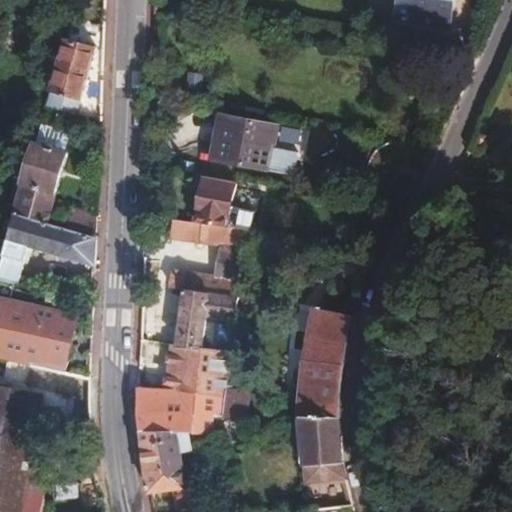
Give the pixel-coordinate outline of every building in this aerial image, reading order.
[(455,28),(459,0),(408,0),(405,19),(455,28)] [(96,100),(111,45),(86,38),(70,92),(96,100)] [(73,123),(79,103),(49,95),(43,116),(73,123)] [(253,138),(195,127),(189,160),(245,172),(253,138)] [(67,156),(34,146),(14,216),(47,226),(67,156)] [(225,229),(252,233),(255,215),(232,210),(237,189),(203,183),(195,224),(225,229)] [(95,240),(96,221),(74,215),(68,232),(95,240)] [(94,267),(95,240),(68,232),(47,226),(14,216),(3,257),(27,265),(31,248),(94,267)] [(195,224),(176,221),(172,238),(222,246),(225,229),(195,224)] [(358,241),(387,247),(389,230),(361,225),(358,241)] [(165,392),(138,391),(138,401),(140,434),(187,435),(213,435),(213,420),(220,420),(223,395),(229,355),(221,354),(202,351),(204,340),(206,319),(233,323),(236,301),(241,301),(252,233),(225,229),(222,246),(215,282),(175,275),(172,290),(184,292),(176,348),(172,347),(165,392)] [(0,358),(4,359),(64,374),(70,350),(28,341),(36,310),(19,306),(22,294),(0,288),(0,358)] [(68,312),(70,301),(51,296),(49,306),(68,312)] [(28,341),(70,350),(76,320),(36,310),(28,341)] [(301,420),(338,421),(341,378),(352,318),(316,312),(307,360),(301,420)] [(223,342),(204,340),(202,351),(221,354),(223,342)] [(89,421),(89,380),(64,374),(4,359),(1,373),(25,379),(23,390),(70,400),(65,422),(74,422),(75,443),(90,442),(89,421)] [(10,449),(23,392),(0,386),(0,511),(16,511),(29,453),(10,449)] [(42,396),(23,392),(10,449),(29,453),(42,396)] [(220,420),(246,421),(248,396),(223,395),(220,420)] [(307,486),(344,480),(340,467),(338,421),(301,420),(307,486)] [(140,434),(147,495),(168,493),(190,490),(189,484),(182,485),(179,455),(191,455),(187,435),(140,434)] [(174,511),(178,511),(200,508),(197,490),(190,490),(168,493),(170,511),(174,511)]
